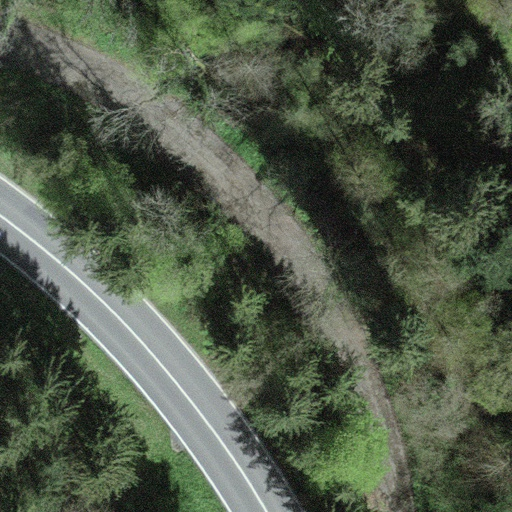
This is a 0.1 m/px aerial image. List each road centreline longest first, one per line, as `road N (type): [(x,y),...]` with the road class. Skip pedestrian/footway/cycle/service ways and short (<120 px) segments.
road 1 (track): [(0,38),(30,43),(181,129),(307,250),(377,424),(392,511)]
road 2 (secondary): [(265,511),(147,346),(0,215)]
